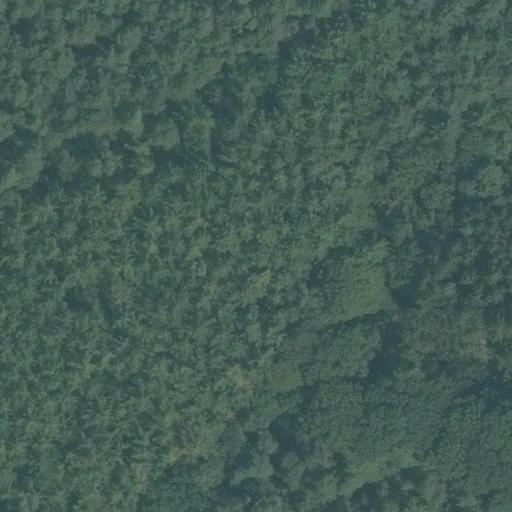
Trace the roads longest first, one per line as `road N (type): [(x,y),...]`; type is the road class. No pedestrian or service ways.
road 1 (track): [(439,0),(343,265),(261,383),(126,511)]
road 2 (track): [(0,185),(369,0)]
road 3 (track): [(511,436),(404,395),(261,383)]
